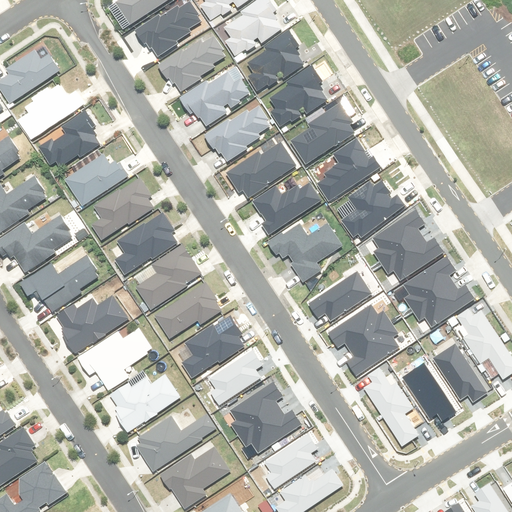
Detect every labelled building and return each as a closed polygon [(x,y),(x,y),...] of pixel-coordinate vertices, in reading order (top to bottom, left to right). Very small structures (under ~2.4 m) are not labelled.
[(173,0),(123,0),(118,4),(133,27),(173,0)] [(252,0),(206,0),(209,4),(204,8),(213,23),(233,10),(230,6),(235,3),(239,9),(252,0)] [(280,16),(270,0),(263,0),(241,14),(243,18),(225,29),(232,40),(227,43),(237,59),(257,46),(254,41),(259,38),(262,44),(285,30),(277,17),(280,16)] [(202,24),(187,4),(164,22),(161,18),(140,34),(160,60),(193,35),(191,32),(202,24)] [(287,34),(265,46),(269,51),(249,62),(256,75),(252,77),(262,94),(306,70),(299,57),(305,53),(293,30),(287,34)] [(228,61),(211,38),(187,56),(184,52),(163,68),(183,95),(228,61)] [(69,68),(58,53),(44,62),(38,53),(11,71),(15,75),(0,85),(0,86),(13,106),(69,68)] [(321,85),(326,82),(316,67),(291,83),(293,87),(272,100),(278,109),(273,112),(284,129),(310,113),(313,118),(331,106),(328,102),(331,100),(321,85)] [(236,85),(230,75),(211,87),(209,85),(183,102),(194,118),(200,115),(209,128),(230,114),(225,108),(230,105),(233,109),(253,96),(243,81),(236,85)] [(70,98),(62,86),(51,94),(49,91),(36,99),(39,103),(29,110),(32,115),(21,122),(34,141),(88,106),(79,92),(70,98)] [(353,122),(343,106),(312,126),(315,130),(295,143),(309,165),(357,134),(351,124),(353,122)] [(273,128),(261,107),(233,124),(231,122),(207,137),(215,149),(217,148),(228,164),(264,142),(261,136),(273,128)] [(101,146),(82,117),(62,129),(66,135),(43,150),(53,166),(60,161),(63,165),(79,155),(81,159),(101,146)] [(329,201),(381,167),(373,155),(370,158),(357,138),(333,154),(338,163),(332,167),(332,168),(324,174),(326,177),(317,183),(329,201)] [(19,163),(6,143),(0,147),(0,179),(6,175),(5,173),(19,163)] [(300,168),(285,144),(264,157),(262,155),(231,174),(242,192),(245,190),(251,199),(300,168)] [(112,167),(107,158),(69,182),(85,208),(131,179),(120,162),(112,167)] [(51,200),(38,180),(11,197),(4,186),(0,188),(0,229),(3,234),(33,215),(31,212),(51,200)] [(158,207),(141,180),(96,208),(106,223),(96,229),(105,241),(158,207)] [(261,224),(269,235),(322,201),(310,183),(301,189),(298,185),(289,191),(289,190),(282,194),(277,186),(253,202),(265,221),(261,224)] [(396,199),(385,183),(376,189),(373,185),(352,199),(360,211),(346,222),(357,237),(367,236),(407,207),(400,196),(396,199)] [(424,226),(416,213),(373,240),(380,250),(374,254),(381,264),(423,237),(418,230),(424,226)] [(175,230),(165,214),(121,242),(129,256),(118,263),(127,278),(179,245),(172,232),(175,230)] [(76,239),(64,219),(42,232),(35,221),(0,243),(0,247),(5,256),(10,253),(15,262),(19,260),(28,274),(61,253),(59,250),(76,239)] [(345,250),(330,227),(310,239),(303,226),(272,245),(283,263),(292,258),(298,267),(295,268),(305,285),(325,273),(320,265),(345,250)] [(423,237),(381,264),(388,275),(395,271),(402,281),(444,254),(435,240),(428,245),(423,237)] [(205,278),(185,248),(155,268),(160,276),(140,289),(155,312),(205,278)] [(44,298),(53,314),(87,294),(85,291),(104,280),(91,258),(61,275),(55,265),(23,284),(34,303),(44,298)] [(456,273),(448,259),(405,287),(412,297),(406,300),(413,311),(455,284),(450,276),(456,273)] [(373,293),(358,271),(309,303),(319,318),(325,314),(330,321),(373,293)] [(455,284),(413,311),(420,321),(427,317),(433,328),(476,301),(467,287),(460,291),(455,284)] [(224,312),(206,285),(158,317),(173,340),(200,322),(203,326),(224,312)] [(129,320),(115,298),(101,307),(96,301),(80,312),(76,306),(59,317),(69,332),(66,334),(79,353),(129,320)] [(372,307),(330,335),(338,348),(345,343),(351,352),(392,325),(385,314),(379,318),(372,307)] [(470,310),(458,318),(464,327),(460,330),(482,363),(490,358),(504,380),(511,375),(511,356),(483,312),(474,317),(470,310)] [(244,335),(233,317),(190,343),(198,357),(186,365),(194,378),(221,361),(223,364),(248,348),(241,337),(244,335)] [(405,344),(392,325),(351,352),(356,360),(349,364),(357,376),(405,344)] [(155,352),(141,330),(131,336),(126,330),(81,359),(92,377),(99,373),(111,392),(138,374),(135,370),(132,366),(155,352)] [(458,346),(437,359),(463,400),(470,396),(474,402),(488,393),(458,346)] [(254,351),(210,380),(216,391),(212,393),(220,406),(269,374),(254,351)] [(425,365),(405,378),(436,426),(456,413),(425,365)] [(375,384),(365,390),(403,448),(421,437),(406,414),(413,410),(392,377),(389,379),(383,369),(371,378),(375,384)] [(183,399),(168,377),(153,387),(146,376),(113,398),(120,410),(116,413),(130,434),(183,399)] [(283,399),(274,385),(231,414),(237,422),(232,425),(248,448),(252,445),(259,454),(301,426),(293,414),(288,417),(278,402),(283,399)] [(2,417),(0,413),(0,437),(18,426),(10,413),(2,417)] [(218,430),(209,416),(185,434),(174,418),(138,444),(159,473),(218,430)] [(38,447),(26,429),(0,447),(4,452),(0,454),(0,491),(1,493),(17,483),(15,481),(43,462),(35,449),(38,447)] [(318,449),(309,435),(266,464),(273,474),(267,477),(276,490),(317,462),(312,454),(318,449)] [(233,473),(217,450),(198,463),(194,457),(164,477),(187,510),(209,495),(206,491),(233,473)] [(0,503),(0,507),(2,511),(44,511),(70,495),(48,463),(23,480),(22,495),(27,502),(18,508),(11,497),(0,503)] [(305,511),(345,486),(334,471),(315,484),(309,476),(283,494),(288,501),(278,508),(280,511),(305,511)] [(508,511),(489,483),(474,493),(479,501),(471,506),(475,511),(508,511)] [(248,511),(237,494),(208,511),(248,511)]
